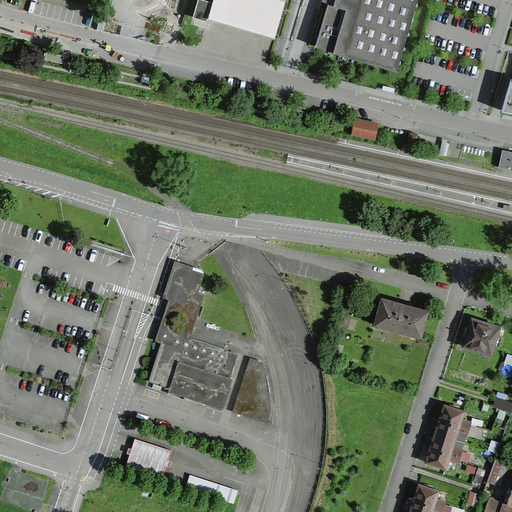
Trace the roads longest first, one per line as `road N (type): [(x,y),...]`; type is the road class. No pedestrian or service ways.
road 1 (residential): [(511,134),(0,11)]
road 2 (unclassified): [(0,164),(198,222),(468,255)]
road 3 (residential): [(387,511),(468,255)]
road 4 (unknown): [(22,304),(39,252),(139,286)]
